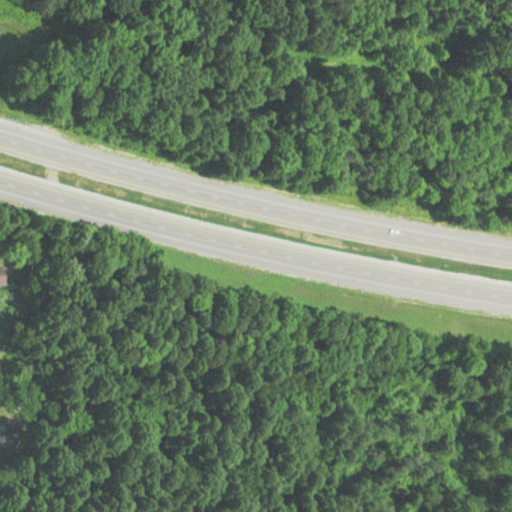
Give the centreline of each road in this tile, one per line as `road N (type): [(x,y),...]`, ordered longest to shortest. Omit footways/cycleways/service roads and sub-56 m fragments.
road 1 (motorway): [(511,256),(241,205),(0,136)]
road 2 (motorway): [(0,186),(235,251),(511,302)]
road 3 (track): [(452,0),(452,23),(320,70),(78,81),(0,60)]
